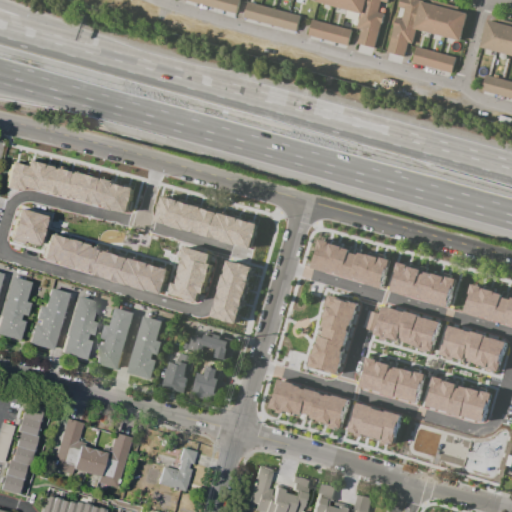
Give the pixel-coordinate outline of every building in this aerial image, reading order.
[(186,1),(186,0),(239,0),(243,1),(239,16),(186,1)] [(315,2),(315,0),(387,0),(386,4),(380,2),(378,11),(384,13),(381,24),(380,24),(374,48),(356,43),(360,29),(355,28),(359,14),(315,2)] [(399,0),(421,0),(421,1),(432,4),(433,0),(456,7),(455,10),(467,14),(460,41),(416,29),(412,43),(407,42),(403,56),(387,51),(393,27),(392,27),(395,15),(402,17),(405,8),(398,6),(399,0)] [(250,4),(245,20),(298,35),(303,20),(250,4)] [(480,48),(511,56),(511,26),(488,20),(480,48)] [(310,37),(314,22),(355,33),(350,48),(310,37)] [(416,47),(411,62),(452,73),(456,57),(416,47)] [(511,82),(486,75),(482,91),(511,99),(511,82)] [(25,160),(23,166),(9,162),(2,187),(20,190),(21,187),(125,213),(131,189),(25,160)] [(161,194),(201,206),(200,208),(201,209),(202,207),(217,211),(217,213),(218,213),(218,211),(259,222),(251,250),(239,246),(240,244),(236,243),(235,244),(221,240),(221,239),(154,220),(161,194)] [(17,208),(44,216),(36,246),(8,238),(17,208)] [(47,234),(39,260),(100,278),(162,293),(169,269),(114,253),(47,234)] [(319,239),(311,267),(383,287),(391,260),(381,257),(372,254),(357,250),(352,248),(336,244),(328,241),(319,239)] [(182,248),(180,247),(177,256),(183,258),(183,259),(180,258),(173,280),(175,281),(175,282),(170,281),(168,288),(172,290),(171,292),(195,300),(198,289),(201,290),(210,264),(206,263),(209,254),(183,246),(182,248)] [(227,259),(252,266),(236,322),(211,315),(227,259)] [(447,308),(456,278),(447,276),(439,273),(423,269),(415,266),(407,264),(398,261),(389,291),(447,308)] [(0,319),(12,277),(30,282),(24,302),(29,303),(25,316),(21,315),(19,320),(26,321),(20,340),(0,334),(0,319)] [(511,326),(465,312),(473,284),(480,287),(488,289),(505,294),(510,295),(511,295),(511,326)] [(49,289),(68,294),(52,349),(29,343),(34,324),(39,325),(40,321),(35,319),(39,306),(44,307),(49,289)] [(338,374),(359,303),(330,294),(327,303),(325,312),(320,327),(318,332),(314,348),(311,356),(309,365),(338,374)] [(77,296),(97,301),(91,321),(96,322),(92,337),(87,335),(86,340),(91,341),(85,361),(61,354),(77,296)] [(375,334),(383,305),(439,322),(431,350),(423,347),(415,345),(401,341),(402,338),(400,338),(399,337),(398,341),(391,339),(383,336),(375,334)] [(116,308),(134,313),(118,370),(95,363),(100,344),(105,346),(107,340),(102,339),(106,325),(110,327),(116,308)] [(366,328),(371,312),(378,314),(373,330),(366,328)] [(145,316),(163,321),(158,340),(162,342),(158,355),(154,354),(153,359),(157,360),(151,382),(127,375),(145,316)] [(441,354),(449,325),(506,342),(498,369),(488,367),(481,364),(467,360),(468,358),(464,357),(463,360),(457,358),(449,356),(441,354)] [(230,362),(214,357),(217,349),(205,346),(202,355),(182,348),(187,333),(203,338),(206,331),(237,341),(230,362)] [(185,393),(162,386),(168,369),(170,369),(172,364),(169,363),(173,351),(196,358),(192,371),(187,370),(185,376),(189,377),(185,393)] [(360,385),(368,358),(377,360),(384,362),(391,365),(391,367),(392,367),(393,368),(394,365),(408,370),(416,372),(423,374),(415,401),(360,385)] [(196,372),(191,392),(195,393),(194,398),(220,406),(227,383),(219,381),(222,369),(207,365),(205,375),(196,372)] [(429,404),(437,377),(443,378),(451,381),(458,383),(456,387),(458,387),(460,388),(460,385),(473,389),(482,391),(490,394),(483,420),(429,404)] [(270,410),(278,381),(349,400),(341,430),(331,427),(323,424),(308,420),(302,419),(286,414),(278,412),(270,410)] [(351,432),(358,404),(403,416),(395,444),(384,441),(376,439),(365,436),(357,434),(351,432)] [(0,484),(0,492),(18,498),(27,468),(30,469),(39,438),(34,437),(42,411),(22,406),(14,432),(18,434),(10,464),(6,463),(0,484)] [(67,419),(82,424),(77,441),(81,442),(80,446),(106,453),(107,450),(110,451),(115,433),(133,438),(118,488),(96,481),(97,477),(72,470),(71,474),(53,469),(67,419)] [(163,466),(158,484),(184,491),(196,452),(183,448),(176,470),(163,466)] [(248,503),(259,465),(273,469),(268,486),(267,488),(270,489),(267,502),(268,502),(269,502),(274,486),(282,489),(281,492),(291,495),(294,496),(295,491),(292,490),(296,476),(309,480),(299,511),(254,511),(255,505),(248,503)] [(312,511),(321,484),(335,488),(331,502),(328,501),(326,505),(328,506),(337,508),(338,506),(345,508),(343,511),(347,511),(348,511),(350,511),(352,511),(353,510),(357,494),(372,498),(367,511),(312,511)] [(46,496),(40,511),(105,511),(105,510),(75,501),(74,504),(46,496)]
